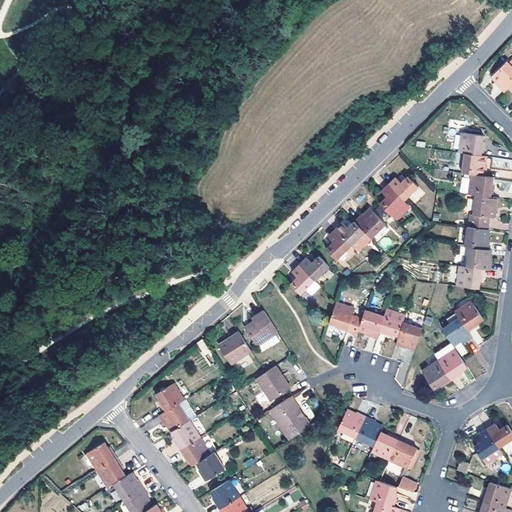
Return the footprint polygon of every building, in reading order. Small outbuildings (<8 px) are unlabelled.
[(511,86),(511,71),(505,65),(490,80),(498,87),(496,89),(502,96),(508,91),(511,86)] [(481,146),(482,136),(462,134),(459,153),(464,154),(482,157),(483,147),(481,146)] [(483,167),(484,157),(482,157),(464,154),(461,174),(470,175),(484,177),(485,167),(483,167)] [(490,188),(491,178),(484,177),(470,175),(468,195),(474,196),(491,198),(492,189),(490,188)] [(420,187),(409,176),(402,184),(397,179),(390,185),(405,201),(420,187)] [(405,201),(390,185),(383,192),(388,198),(381,205),(391,215),(405,201)] [(496,209),(497,199),(491,198),(474,196),(471,216),(492,219),(493,209),(496,209)] [(385,224),(371,209),(363,216),(362,214),(355,221),(365,232),(371,238),(385,224)] [(365,232),(355,221),(348,228),(343,224),(336,230),(351,245),(365,232)] [(486,240),(488,230),(467,227),(465,246),(469,247),(487,249),(489,240),(486,240)] [(351,245),(336,230),(328,237),(333,242),(326,249),(336,259),(351,245)] [(488,260),(489,250),(487,249),(469,247),(466,267),(484,270),(490,270),(491,260),(488,260)] [(300,265),(315,281),(330,266),(319,255),(313,262),(308,258),(300,265)] [(315,281),(300,265),(293,272),(297,277),(290,284),(301,294),(315,281)] [(482,280),(484,270),(466,267),(460,266),(457,286),(478,289),(480,280),(482,280)] [(483,321),(472,302),(454,314),(458,319),(467,333),(476,328),(475,326),(483,321)] [(353,316),(355,310),(336,304),(330,323),(339,327),(338,329),(357,336),(358,331),(362,319),(353,316)] [(278,332),(264,310),(252,318),(254,322),(245,328),(256,346),(278,332)] [(379,333),(384,317),(365,311),(362,319),(358,331),(368,334),(367,336),(377,340),(379,333)] [(403,323),(405,317),(386,311),(384,317),(379,333),(388,336),(389,334),(399,338),(403,323)] [(467,333),(458,319),(442,330),(453,347),(461,342),(463,344),(471,339),(467,333)] [(421,334),(423,330),(403,323),(399,338),(396,346),(406,349),(407,347),(416,350),(421,334)] [(253,351),(240,332),(220,346),(232,365),(253,351)] [(212,353),(203,340),(197,344),(205,358),(212,353)] [(461,342),(453,347),(456,351),(460,358),(468,352),(463,344),(461,342)] [(439,362),(452,381),(460,376),(459,373),(467,368),(460,358),(456,351),(439,362)] [(452,381),(439,362),(423,372),(433,389),(442,384),(443,386),(452,381)] [(290,388),(276,366),(266,372),(256,379),(270,400),(290,388)] [(183,402),(173,385),(155,396),(159,404),(158,406),(163,415),(178,405),(183,402)] [(301,419),(296,411),(300,409),(292,397),(270,410),(290,440),(311,426),(305,417),(301,419)] [(170,433),(188,422),(178,405),(163,415),(158,418),(163,426),(165,425),(170,433)] [(300,409),(296,411),(301,419),(305,417),(300,409)] [(339,431),(341,432),(359,440),(366,418),(358,413),(356,416),(348,412),(339,431)] [(359,440),(374,448),(382,433),(384,429),(375,425),(376,422),(366,418),(359,440)] [(178,451),(199,439),(188,422),(170,433),(175,441),(173,443),(178,451)] [(485,432),(496,450),(511,439),(511,437),(505,427),(496,432),(493,427),(485,432)] [(479,461),(496,450),(485,432),(476,438),(479,443),(471,448),(479,461)] [(374,448),(372,452),(393,463),(401,440),(394,436),(392,439),(382,433),(374,448)] [(209,456),(199,439),(178,451),(183,460),(186,458),(191,468),(196,465),(209,456)] [(393,463),(408,470),(418,451),(409,447),(410,445),(401,440),(393,463)] [(96,471),(116,460),(111,451),(109,452),(104,444),(86,455),(96,471)] [(500,455),(496,450),(479,461),(482,466),(500,455)] [(224,471),(213,454),(209,456),(196,465),(201,473),(199,474),(204,482),(224,471)] [(124,478),(119,469),(121,468),(116,460),(96,471),(107,489),(112,486),(124,478)] [(399,475),(402,468),(389,462),(386,469),(399,475)] [(467,466),(458,463),(455,472),(464,475),(467,466)] [(123,502),(142,490),(137,482),(135,483),(130,475),(124,478),(112,486),(123,502)] [(398,487),(414,493),(419,483),(402,476),(398,487)] [(509,486),(490,479),(488,484),(508,491),(509,486)] [(395,497),(398,488),(386,484),(378,481),(371,501),(378,503),(394,508),(397,498),(395,497)] [(218,511),(238,498),(227,482),(210,493),(215,501),(213,502),(218,511)] [(479,503),(501,510),(508,491),(488,484),(484,494),(482,494),(479,503)] [(144,511),(151,509),(146,500),(148,499),(142,490),(123,502),(128,511),(144,511)] [(246,511),(238,498),(218,511),(246,511)] [(398,511),(400,510),(394,508),(378,503),(374,511),(398,511)] [(500,511),(501,510),(479,503),(476,511),(500,511)]
